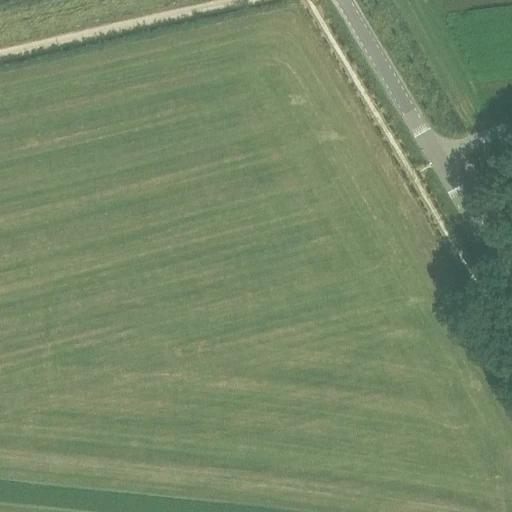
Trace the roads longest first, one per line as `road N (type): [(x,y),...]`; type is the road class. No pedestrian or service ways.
road 1 (track): [(256,0),(0,59)]
road 2 (unclassified): [(439,161),(343,0)]
road 3 (unclassified): [(511,279),(439,161)]
